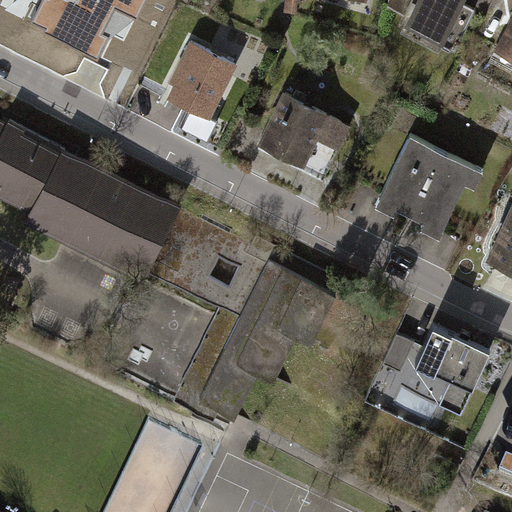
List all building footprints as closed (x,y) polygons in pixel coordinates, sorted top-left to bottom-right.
[(38,0),(30,16),(100,51),(111,30),(105,28),(117,5),(138,15),(145,0),(38,0)] [(302,0),(285,0),(284,11),(301,13),(302,0)] [(389,0),(390,1),(410,12),(403,26),(439,44),(443,37),(455,43),(474,7),(462,2),(463,0),(389,0)] [(511,10),(492,46),(494,47),(489,56),(511,68),(511,10)] [(235,62),(192,40),(180,63),(185,64),(170,94),(209,114),(235,62)] [(349,124),(287,92),(262,140),(325,171),(349,124)] [(147,266),(178,206),(65,149),(65,146),(10,118),(7,126),(2,136),(0,138),(0,191),(33,208),(29,215),(144,272),(147,266)] [(476,165),(412,133),(380,194),(442,226),(465,179),(469,181),(476,165)] [(330,271),(257,234),(252,243),(178,206),(147,266),(242,314),(200,396),(235,414),(258,368),(274,376),(297,331),(313,339),(337,291),(323,284),(330,271)] [(511,208),(505,223),(509,225),(495,255),(511,262),(511,208)] [(490,349),(433,322),(416,358),(451,375),(439,400),(462,410),(490,349)] [(415,339),(397,330),(383,360),(402,368),(415,339)] [(511,456),(507,454),(500,470),(511,475),(511,456)]
